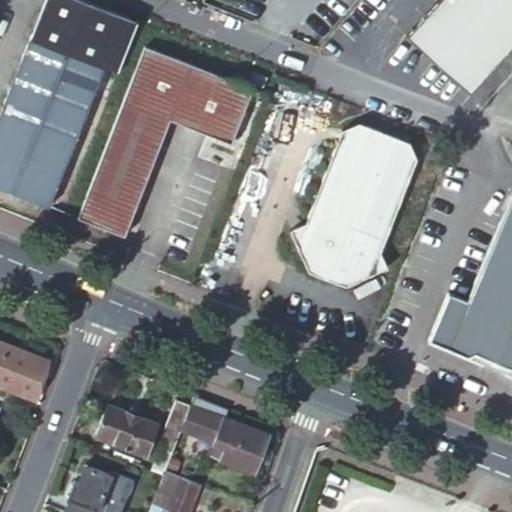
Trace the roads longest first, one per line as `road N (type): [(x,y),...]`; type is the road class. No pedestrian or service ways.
road 1 (secondary): [(101,299),(320,385)]
road 2 (residential): [(20,511),(101,299)]
road 3 (secondary): [(320,385),(511,460)]
road 4 (residential): [(320,385),(274,511)]
